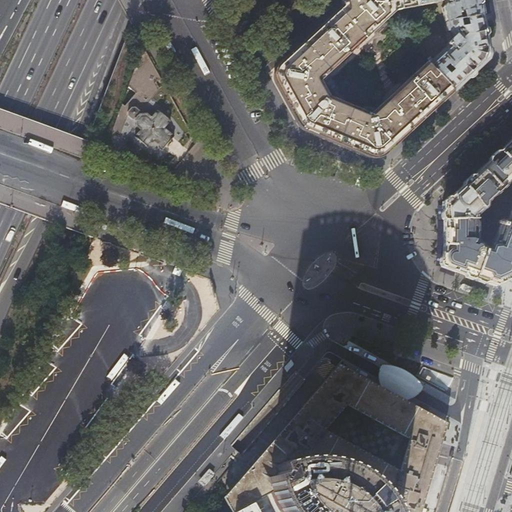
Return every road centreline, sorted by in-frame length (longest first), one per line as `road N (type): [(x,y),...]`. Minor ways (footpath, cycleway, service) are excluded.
road 1 (trunk): [(0,308),(120,0)]
road 2 (tertiary): [(281,284),(218,337),(68,511)]
road 3 (primary): [(281,284),(269,316),(101,511)]
road 4 (primary): [(122,511),(289,320),(320,301)]
road 5 (tertiary): [(323,232),(280,198),(169,0)]
road 6 (tertiary): [(146,511),(320,301)]
road 7 (primary): [(511,74),(407,171),(323,232)]
road 8 (trunk): [(0,215),(100,0)]
road 9 (primary): [(360,253),(381,223),(511,100)]
road 10 (secondary): [(320,301),(364,302),(511,354)]
road 11 (secondary): [(0,154),(174,214)]
road 12 (secondary): [(511,323),(419,291),(360,253)]
road 13 (secondary): [(323,232),(287,234),(174,214)]
road 14 (trunk): [(60,0),(0,128)]
road 15 (secondary): [(174,214),(281,284)]
